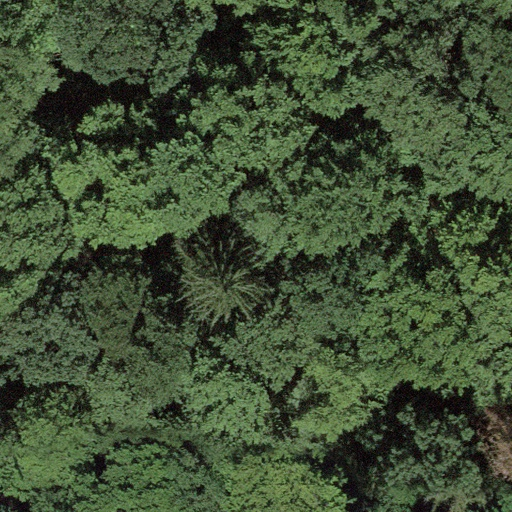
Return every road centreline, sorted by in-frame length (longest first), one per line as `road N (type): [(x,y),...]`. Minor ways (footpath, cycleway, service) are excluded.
road 1 (track): [(306,0),(339,48),(511,133)]
road 2 (track): [(339,48),(511,66)]
